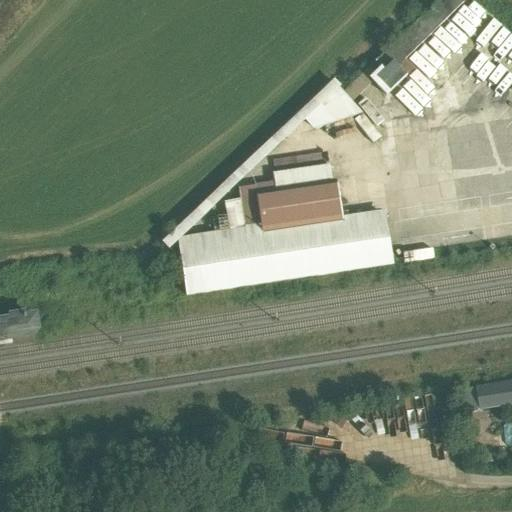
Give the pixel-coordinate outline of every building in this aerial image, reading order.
[(459,0),(439,0),(402,37),(415,50),(463,4),(459,0)] [(415,50),(402,37),(343,94),(351,103),(393,62),(400,69),(383,86),(390,93),(414,69),(405,60),(415,50)] [(343,94),(334,83),(162,243),(168,249),(305,121),(313,131),(362,114),(351,103),(343,94)] [(329,166),(273,175),(274,184),(239,189),(246,237),(343,223),(336,182),(332,182),(329,166)] [(349,194),(350,205),(380,203),(379,192),(349,194)] [(246,237),(178,248),(186,296),(361,270),(354,221),(246,237)] [(24,315),(0,318),(0,333),(1,335),(7,339),(32,335),(37,330),(35,318),(25,319),(25,318),(24,315)] [(511,378),(487,383),(491,407),(511,403),(511,378)]
